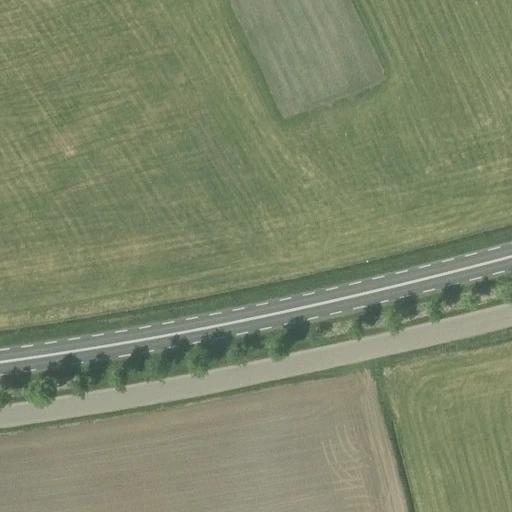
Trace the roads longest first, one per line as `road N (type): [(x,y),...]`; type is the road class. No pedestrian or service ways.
road 1 (primary): [(0,363),(215,328),(511,257)]
road 2 (unclassified): [(511,314),(230,378),(0,419)]
